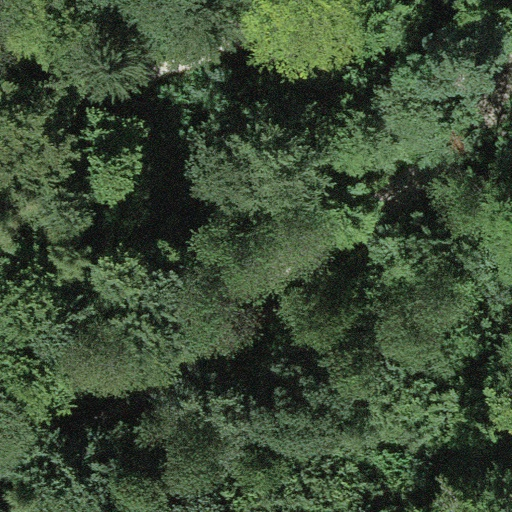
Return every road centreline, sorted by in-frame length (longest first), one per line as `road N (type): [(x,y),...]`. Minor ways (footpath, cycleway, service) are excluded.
road 1 (track): [(0,436),(457,158),(511,79)]
road 2 (track): [(316,0),(195,57),(0,113)]
